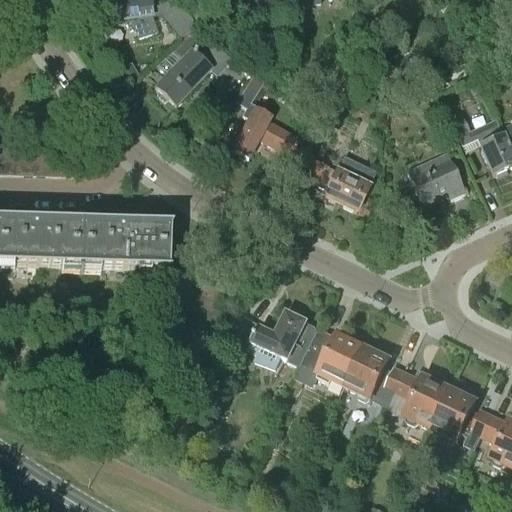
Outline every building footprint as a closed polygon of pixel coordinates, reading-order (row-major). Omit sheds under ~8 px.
[(139,42),(157,36),(152,21),(159,20),(179,44),(185,39),(196,30),(197,29),(172,0),(166,0),(159,7),(159,8),(157,9),(157,11),(151,13),(148,0),(95,0),(98,20),(103,19),(105,28),(133,24),(139,42)] [(213,0),(214,5),(240,1),(252,26),(271,17),(262,0),(213,0)] [(319,0),(289,0),(291,12),(321,7),(319,0)] [(172,53),(173,54),(156,72),(166,81),(154,94),(175,113),(212,73),(204,66),(218,51),(196,30),(185,39),(172,53)] [(235,107),(246,113),(243,120),(249,124),(232,155),(248,164),(258,145),(290,162),(300,144),(268,127),(271,123),(255,114),(253,117),(247,114),(266,83),(254,77),(235,107)] [(433,91),(440,88),(436,79),(429,82),(433,91)] [(309,93),(307,86),(307,85),(294,87),(295,95),(306,93),(309,93)] [(493,180),(511,170),(511,160),(501,136),(495,123),(468,136),(460,118),(449,123),(462,150),(476,143),(493,180)] [(329,146),(335,133),(323,127),(317,140),(329,146)] [(511,131),(501,136),(511,160),(511,131)] [(0,152),(0,178),(8,179),(9,153),(0,152)] [(22,153),(9,153),(8,179),(21,179),(22,153)] [(22,153),(21,179),(34,180),(35,153),(22,153)] [(47,154),(35,153),(34,180),(46,180),(47,154)] [(47,154),(46,180),(59,181),(60,154),(47,154)] [(73,154),(60,154),(59,181),(72,181),(73,154)] [(73,154),(72,181),(85,181),(86,155),(73,154)] [(447,158),(407,177),(422,210),(446,199),(449,205),(465,197),(447,158)] [(315,165),(305,185),(319,192),(319,191),(327,195),(323,201),(357,217),(369,191),(376,177),(344,161),(337,176),(329,172),(329,171),(315,165)] [(0,230),(0,269),(82,272),(83,233),(0,230)] [(83,233),(82,272),(169,275),(170,235),(83,233)] [(200,298),(224,309),(229,297),(206,286),(200,298)] [(195,309),(218,320),(224,309),(200,298),(195,309)] [(189,321),(213,332),(218,320),(195,309),(189,321)] [(301,371),(319,336),(306,330),(308,327),(287,317),(276,340),(261,334),(262,331),(240,317),(221,347),(232,354),(237,347),(256,358),(253,365),(276,374),(282,362),(301,371)] [(184,332),(207,343),(213,332),(189,321),(184,332)] [(178,344),(202,355),(207,343),(184,332),(178,344)] [(320,334),(319,336),(301,371),(292,390),(300,394),(303,389),(313,394),(320,380),(345,392),(364,353),(337,340),(336,342),(320,334)] [(178,344),(173,355),(196,366),(202,355),(178,344)] [(359,399),(372,405),(388,413),(394,399),(405,377),(396,373),(393,380),(385,377),(391,366),(364,353),(345,392),(340,402),(354,409),(359,399)] [(418,427),(431,433),(450,394),(418,379),(417,382),(405,377),(394,399),(406,404),(412,406),(405,421),(407,422),(407,426),(414,430),(418,427)] [(477,407),(450,394),(431,433),(445,440),(445,444),(452,448),(456,446),(458,447),(463,435),(470,438),(465,449),(475,454),(480,441),(491,419),(481,414),(477,421),(472,418),(477,407)] [(491,419),(480,441),(492,447),(496,439),(501,442),(491,462),(494,464),(494,468),(501,471),(505,469),(511,472),(511,426),(509,425),(504,436),(498,434),(503,425),(491,419)]
